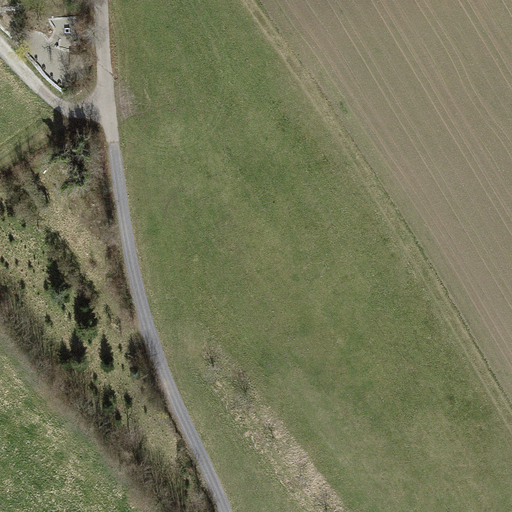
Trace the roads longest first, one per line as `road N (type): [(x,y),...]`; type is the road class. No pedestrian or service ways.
road 1 (track): [(97,0),(127,256),(157,364),(221,511)]
road 2 (track): [(0,167),(75,114),(110,110)]
